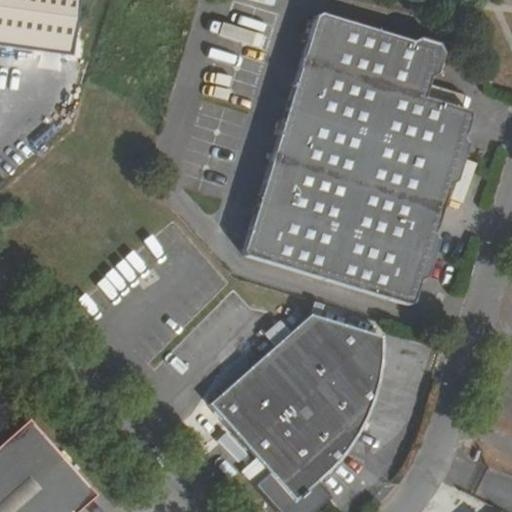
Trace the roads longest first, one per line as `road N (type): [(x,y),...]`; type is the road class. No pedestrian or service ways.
road 1 (unclassified): [(511,199),(431,459),(399,511)]
road 2 (unknown): [(467,343),(271,281),(206,245)]
road 3 (residential): [(188,511),(0,308)]
road 4 (unknown): [(206,245),(180,199),(171,131),(175,77),(204,0)]
road 5 (unknown): [(247,117),(206,245)]
